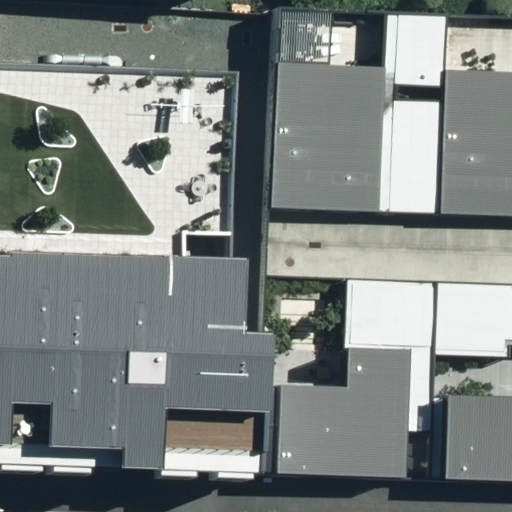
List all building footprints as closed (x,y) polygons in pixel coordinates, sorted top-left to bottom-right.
[(511,54),(275,47),(272,208),(511,215),(511,54)] [(0,454),(4,455),(6,413),(45,414),(43,452),(117,456),(116,476),(155,478),(158,416),(264,420),(267,344),(236,343),(239,272),(194,270),(0,262),(0,454)] [(511,290),(340,286),(336,393),(311,390),(311,477),(392,480),(393,440),(432,441),(431,482),(511,484),(511,290)] [(0,470),(116,476),(117,456),(43,452),(45,414),(6,413),(4,455),(0,454),(0,470)] [(260,481),(264,420),(158,416),(155,478),(260,481)]
